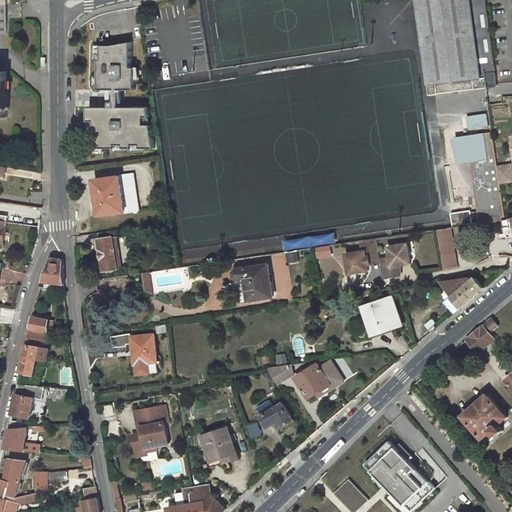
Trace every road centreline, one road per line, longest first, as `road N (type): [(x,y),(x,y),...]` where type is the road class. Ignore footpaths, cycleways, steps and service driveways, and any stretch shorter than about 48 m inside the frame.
road 1 (residential): [(62,233),(78,365),(109,511)]
road 2 (residential): [(57,3),(62,233)]
road 3 (residential): [(0,423),(38,268),(62,233)]
road 4 (secondary): [(394,384),(264,511)]
road 5 (residential): [(394,384),(500,511)]
road 6 (secondary): [(511,285),(394,384)]
